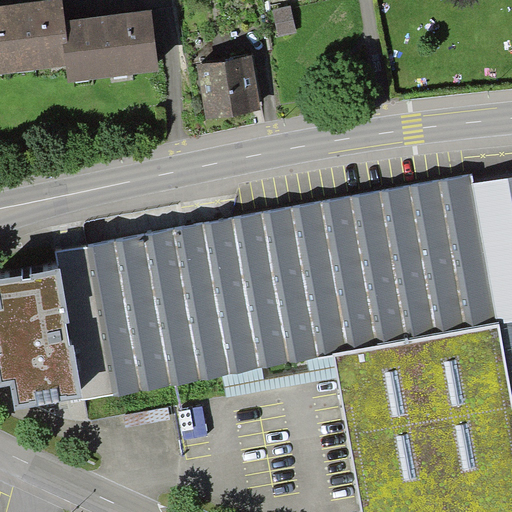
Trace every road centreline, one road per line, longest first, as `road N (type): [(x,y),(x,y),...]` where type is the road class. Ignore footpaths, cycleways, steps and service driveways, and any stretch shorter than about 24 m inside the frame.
road 1 (primary): [(0,214),(116,183),(389,132)]
road 2 (residential): [(124,511),(0,452)]
road 3 (residential): [(389,132),(364,0)]
road 4 (primary): [(389,132),(511,117)]
